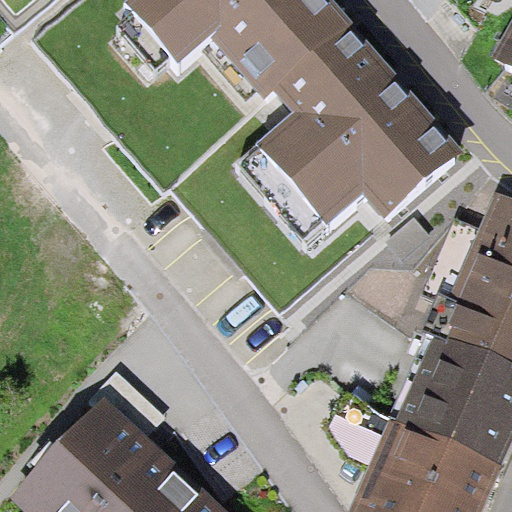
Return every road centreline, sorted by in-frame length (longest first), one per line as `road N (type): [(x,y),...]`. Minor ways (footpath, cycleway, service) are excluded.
road 1 (residential): [(0,110),(209,356),(321,511)]
road 2 (residential): [(511,152),(469,115),(384,0)]
